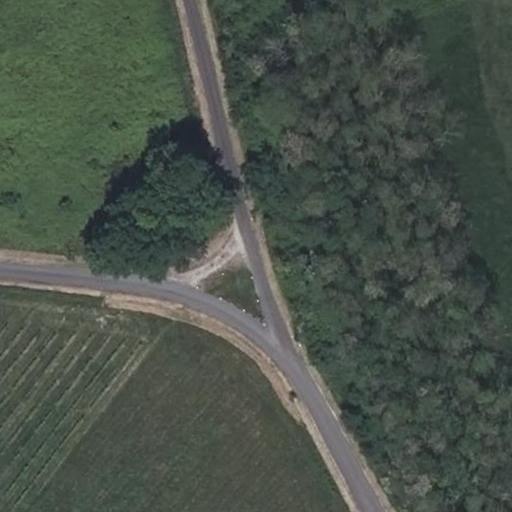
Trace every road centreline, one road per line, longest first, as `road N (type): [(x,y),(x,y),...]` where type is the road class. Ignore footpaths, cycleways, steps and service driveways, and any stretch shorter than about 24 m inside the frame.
road 1 (unclassified): [(194,0),(249,231)]
road 2 (unclassified): [(287,352),(374,511)]
road 3 (unclassified): [(178,291),(0,269)]
road 4 (unclassified): [(249,231),(287,352)]
road 5 (unclassified): [(287,352),(228,312),(178,291)]
